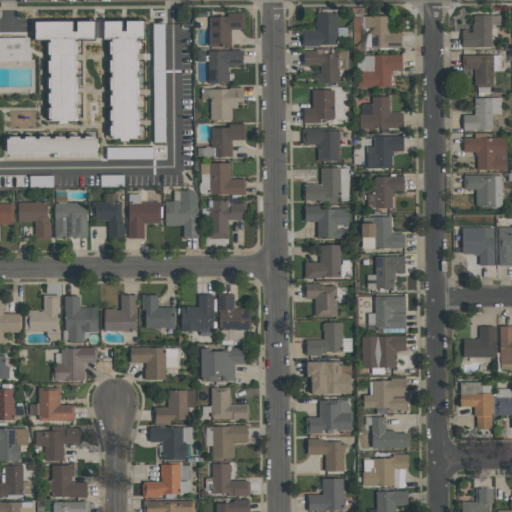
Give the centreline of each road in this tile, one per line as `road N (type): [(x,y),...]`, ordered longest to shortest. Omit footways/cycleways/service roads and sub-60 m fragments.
road 1 (residential): [(425,0),(439,511)]
road 2 (residential): [(273,0),(275,511)]
road 3 (residential): [(0,267),(273,267)]
